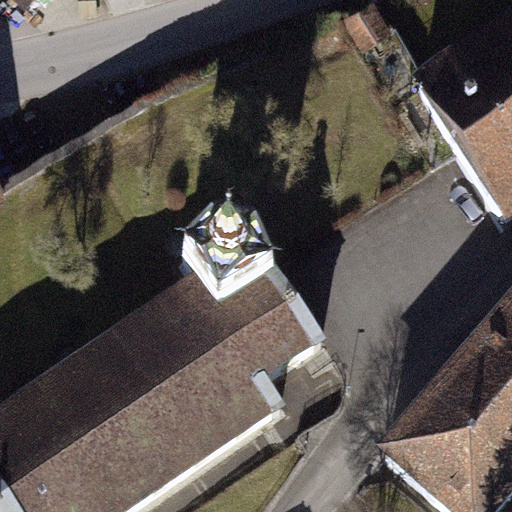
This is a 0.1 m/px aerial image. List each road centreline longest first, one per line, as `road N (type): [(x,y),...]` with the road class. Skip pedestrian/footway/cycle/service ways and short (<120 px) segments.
road 1 (residential): [(511,291),(317,511)]
road 2 (residential): [(0,68),(171,34),(271,0)]
